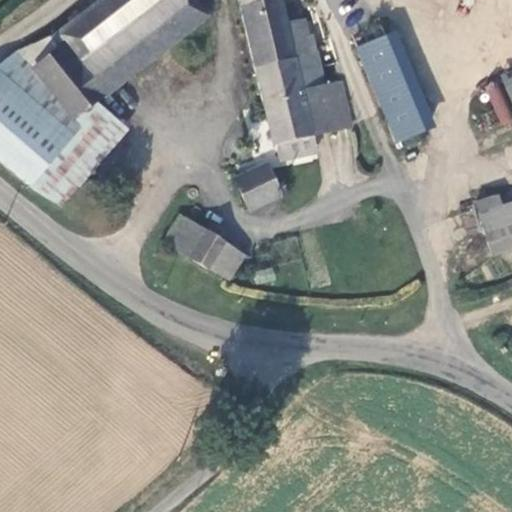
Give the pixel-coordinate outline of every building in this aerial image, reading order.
[(0,160),(56,207),(83,175),(58,155),(101,106),(100,103),(134,78),(108,44),(165,0),(98,0),(51,36),(57,46),(34,67),(27,60),(15,52),(1,61),(0,62),(0,160)] [(212,20),(197,0),(165,0),(108,44),(134,78),(212,20)] [(315,137),(337,132),(327,87),(316,32),(310,34),(306,18),(288,23),(283,0),(237,0),(272,149),(277,147),(281,164),(319,156),(315,137)] [(399,29),(357,44),(392,143),(434,129),(399,29)] [(327,87),(337,132),(354,128),(344,83),(327,87)] [(58,155),(83,175),(125,125),(101,106),(58,155)] [(285,198),(269,164),(235,179),(251,213),(285,198)] [(492,258),(511,251),(511,192),(476,205),(492,258)] [(248,256),(180,214),(162,244),(232,282),(248,256)]
